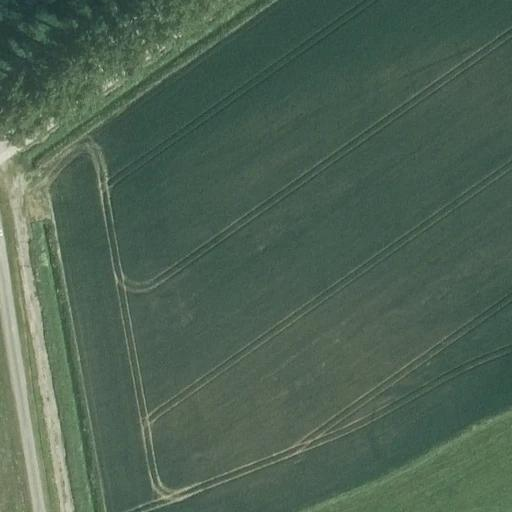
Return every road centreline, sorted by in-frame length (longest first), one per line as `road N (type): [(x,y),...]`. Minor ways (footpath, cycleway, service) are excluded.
road 1 (unclassified): [(39,511),(0,269)]
road 2 (secondary): [(187,0),(0,132)]
